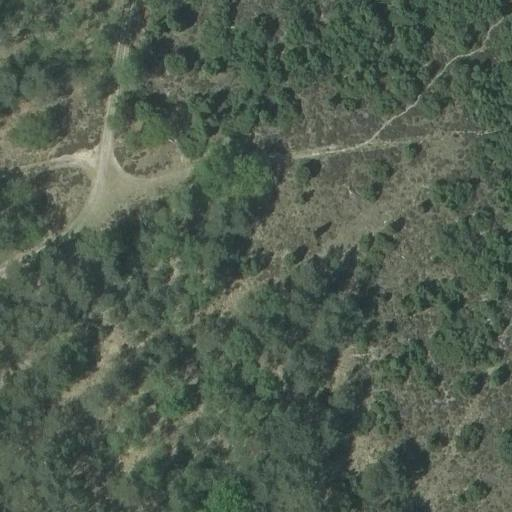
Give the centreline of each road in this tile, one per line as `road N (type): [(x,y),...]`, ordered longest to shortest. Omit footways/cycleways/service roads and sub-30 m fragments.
road 1 (track): [(145,201),(109,122),(131,0)]
road 2 (track): [(0,277),(109,228),(145,201)]
